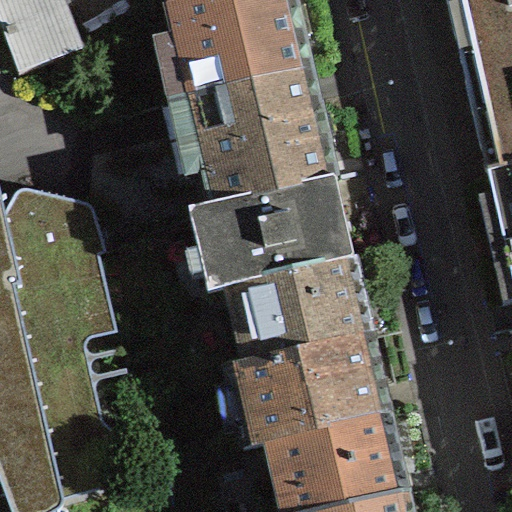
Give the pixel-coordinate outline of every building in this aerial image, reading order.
[(59,0),(0,0),(0,18),(20,72),(54,59),(78,50),(59,0)] [(188,99),(310,71),(294,0),(185,0),(181,1),(167,4),(175,40),(188,99)] [(511,0),(447,0),(457,38),(462,61),(511,49),(511,0)] [(511,49),(462,61),(488,173),(511,167),(511,49)] [(189,212),(189,214),(335,180),(331,161),(327,143),(328,143),(320,108),(319,108),(315,92),(310,71),(188,99),(171,103),(176,125),(188,176),(205,172),(213,207),(189,212)] [(511,167),(488,173),(493,196),(479,200),(480,203),(495,265),(494,265),(495,269),(510,266),(511,277),(511,167)] [(190,218),(207,292),(231,286),(354,258),(338,193),(335,180),(189,214),(190,218)] [(0,509),(12,506),(16,505),(20,506),(25,506),(30,506),(35,506),(39,504),(44,502),(48,500),(51,496),(53,495),(55,493),(58,491),(95,481),(98,480),(101,478),(103,477),(105,475),(107,473),(108,471),(110,469),(111,468),(99,461),(99,459),(100,456),(99,454),(99,452),(96,439),(99,439),(96,425),(97,425),(91,396),(87,397),(85,386),(87,386),(80,356),(78,356),(76,356),(73,355),(72,353),(70,350),(66,330),(114,319),(99,255),(106,252),(94,213),(92,209),(90,206),(87,203),(83,202),(29,190),(25,189),(21,190),(17,192),(15,195),(4,214),(0,194),(0,509)] [(239,322),(254,319),(264,361),(372,336),(358,280),(354,258),(231,286),(239,322)] [(226,374),(243,448),(282,439),(390,414),(386,397),(372,336),(264,361),(225,370),(226,374)] [(293,488),(278,491),(282,511),(323,511),(407,493),(404,478),(390,414),(282,439),(293,488)] [(411,511),(407,493),(323,511),(411,511)]
